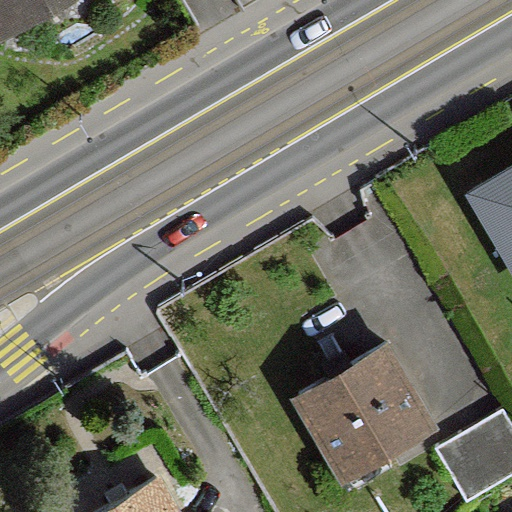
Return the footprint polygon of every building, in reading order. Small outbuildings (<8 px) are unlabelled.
[(0,0),(0,31),(53,0),(0,0)] [(511,171),(480,190),(511,244),(511,171)] [(436,422),(389,343),(302,394),(349,473),(436,422)] [(511,473),(511,416),(506,407),(440,446),(470,498),(511,473)] [(180,511),(161,478),(100,511),(180,511)]
